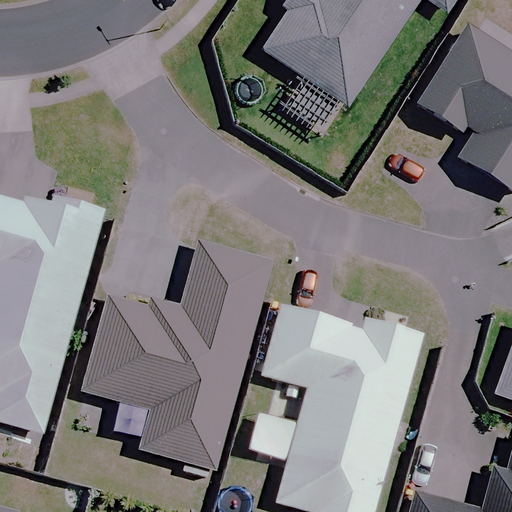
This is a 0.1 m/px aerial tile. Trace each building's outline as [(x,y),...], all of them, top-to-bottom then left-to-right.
[(296,0),(258,57),(343,113),(416,3),(441,19),(453,0),(296,0)] [(511,64),(460,33),(412,112),(463,144),(451,164),(511,202),(511,200),(511,64)] [(0,429),(36,439),(93,222),(96,214),(48,201),(46,209),(0,197),(0,429)] [(266,269),(192,248),(172,317),(103,297),(75,397),(145,417),(134,456),(207,477),(266,269)] [(353,332),(274,311),(255,381),(301,393),(270,508),(285,511),(368,511),(415,341),(355,325),(353,332)] [(511,329),(487,404),(511,411),(511,329)] [(511,511),(511,444),(507,443),(498,474),(489,471),(477,511),(458,511),(415,500),(411,511),(511,511)]
